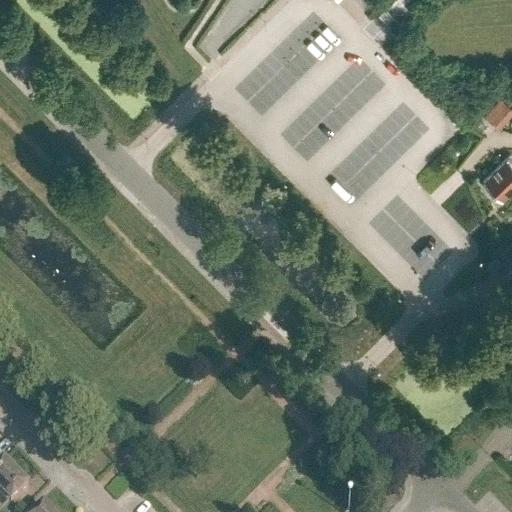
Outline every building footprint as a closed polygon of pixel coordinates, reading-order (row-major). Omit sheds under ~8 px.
[(395,31),(401,25),(393,17),(387,23),(395,31)] [(487,117),(502,128),(511,113),(511,107),(501,99),(487,117)] [(511,156),(510,154),(482,181),(501,200),(511,189),(511,156)] [(494,274),(501,266),(496,260),(488,268),(494,274)] [(4,462),(0,466),(0,511),(2,511),(29,487),(4,462)]
